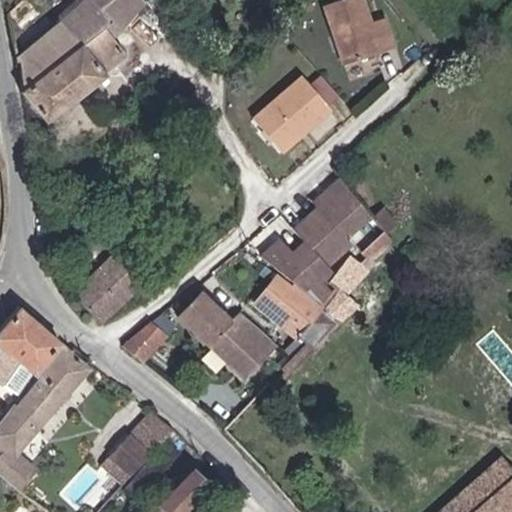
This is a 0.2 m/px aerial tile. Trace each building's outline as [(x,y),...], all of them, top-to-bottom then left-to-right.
[(116,3),(113,0),(69,0),(87,25),(116,3)] [(157,0),(120,0),(118,2),(130,26),(124,31),(130,43),(165,10),(157,0)] [(130,26),(118,2),(116,3),(87,25),(38,61),(40,73),(43,88),(66,123),(121,84),(120,81),(144,63),(130,43),(124,31),(130,26)] [(356,89),(392,81),(386,51),(378,20),(342,28),(356,89)] [(213,39),(206,33),(202,38),(205,39),(210,44),(213,39)] [(207,54),(213,48),(210,44),(205,39),(202,38),(198,44),(207,54)] [(386,51),(392,81),(404,78),(397,48),(386,51)] [(0,89),(8,85),(3,65),(0,66),(0,89)] [(314,92),(265,132),(290,165),(340,125),(314,92)] [(0,182),(18,169),(0,135),(0,182)] [(305,287),(304,289),(326,307),(332,300),(351,277),(344,268),(368,248),(361,239),(389,217),(358,181),(333,207),(337,212),(316,235),(324,244),(312,255),(301,242),(281,259),(305,287)] [(385,264),(391,269),(412,246),(408,240),(385,264)] [(367,258),(351,277),(369,292),(387,273),(381,269),(367,258)] [(387,273),(391,269),(385,264),(381,269),(387,273)] [(79,309),(105,339),(151,303),(122,267),(79,309)] [(304,289),(293,280),(275,303),(312,336),(332,312),(326,307),(304,289)] [(272,340),(278,333),(256,314),(249,323),(217,295),(194,322),(261,381),(286,352),(272,340)] [(332,300),(326,307),(332,312),(312,336),(319,341),(332,351),(360,323),(332,300)] [(68,347),(26,314),(9,348),(11,349),(0,363),(0,406),(17,383),(31,393),(41,378),(44,380),(68,347)] [(170,328),(140,354),(143,356),(156,367),(186,343),(170,328)] [(292,345),(278,333),(272,340),(286,352),(292,345)] [(332,351),(319,341),(306,355),(283,379),(294,389),(332,351)] [(37,405),(34,404),(0,449),(0,477),(31,500),(42,485),(24,472),(100,373),(76,354),(37,405)] [(166,417),(144,442),(164,459),(186,432),(166,417)] [(151,475),(164,459),(144,442),(119,473),(139,490),(140,489),(151,475)] [(183,444),(147,482),(159,494),(195,456),(183,444)] [(511,511),(511,469),(467,511),(511,511)] [(222,490),(208,476),(169,511),(224,511),(222,510),(213,500),(222,490)] [(232,500),(222,490),(213,500),(222,510),(232,500)]
